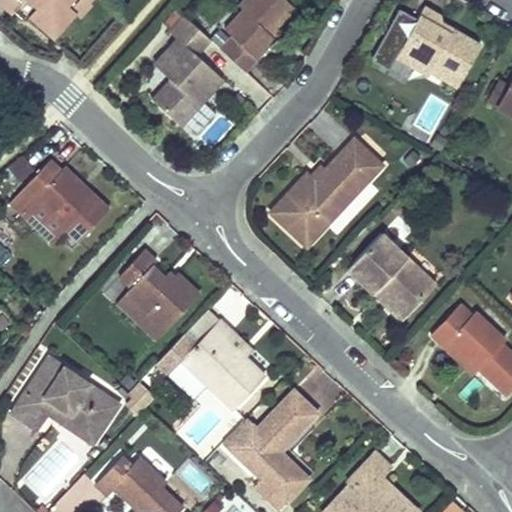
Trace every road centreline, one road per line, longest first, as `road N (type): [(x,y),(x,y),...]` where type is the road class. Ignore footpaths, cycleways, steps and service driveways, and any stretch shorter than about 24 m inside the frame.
road 1 (residential): [(203,208),(229,248),(423,435),(485,471)]
road 2 (residential): [(203,208),(305,103),(365,0)]
road 3 (residential): [(0,68),(49,85),(165,187),(203,208)]
